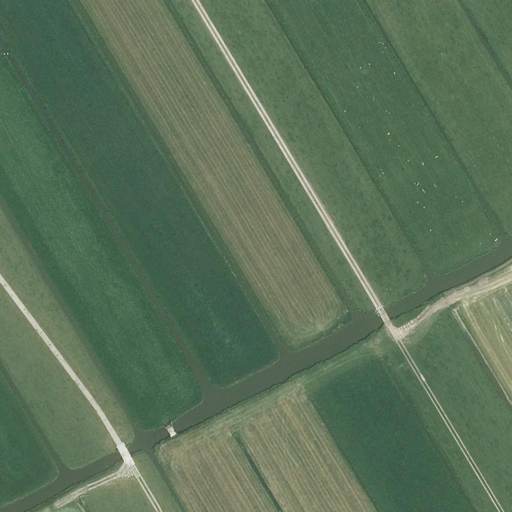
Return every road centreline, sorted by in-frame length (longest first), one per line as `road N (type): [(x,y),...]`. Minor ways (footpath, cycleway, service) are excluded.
road 1 (track): [(501,511),(195,0)]
road 2 (track): [(131,465),(0,278)]
road 3 (track): [(42,511),(131,465),(159,511)]
road 4 (track): [(511,267),(396,335)]
